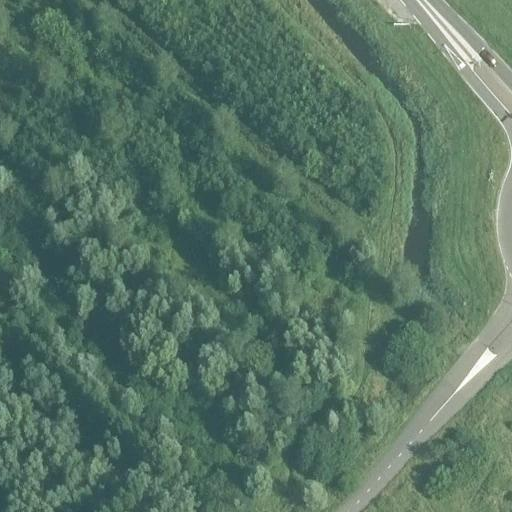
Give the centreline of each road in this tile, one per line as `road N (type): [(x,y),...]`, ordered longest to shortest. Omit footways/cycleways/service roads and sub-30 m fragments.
road 1 (unclassified): [(454,392),(347,511)]
road 2 (secondary): [(414,0),(511,126)]
road 3 (secondary): [(511,83),(426,0)]
